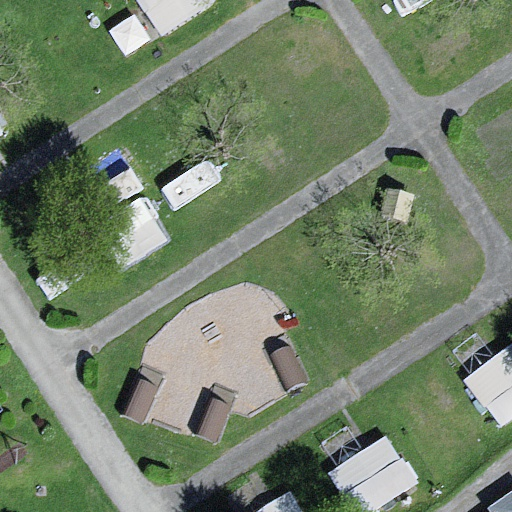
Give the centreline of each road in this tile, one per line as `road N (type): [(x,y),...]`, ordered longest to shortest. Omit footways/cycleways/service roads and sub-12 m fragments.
road 1 (track): [(52,366),(511,66)]
road 2 (track): [(150,511),(511,276)]
road 3 (track): [(0,186),(283,0)]
road 4 (track): [(507,279),(331,0)]
road 5 (track): [(142,511),(0,281)]
